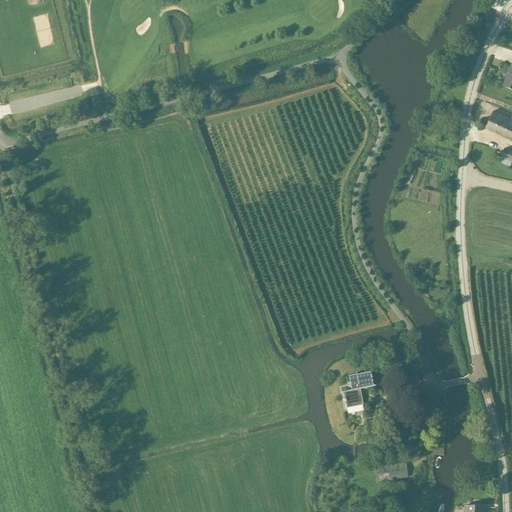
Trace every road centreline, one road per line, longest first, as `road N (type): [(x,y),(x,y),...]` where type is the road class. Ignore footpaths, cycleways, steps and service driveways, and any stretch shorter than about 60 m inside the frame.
road 1 (unclassified): [(0,146),(334,58),(402,0)]
road 2 (unclassified): [(479,378),(462,275),(460,175),(470,96),(511,3)]
road 3 (track): [(91,511),(0,149)]
road 4 (unclassified): [(504,511),(479,378)]
